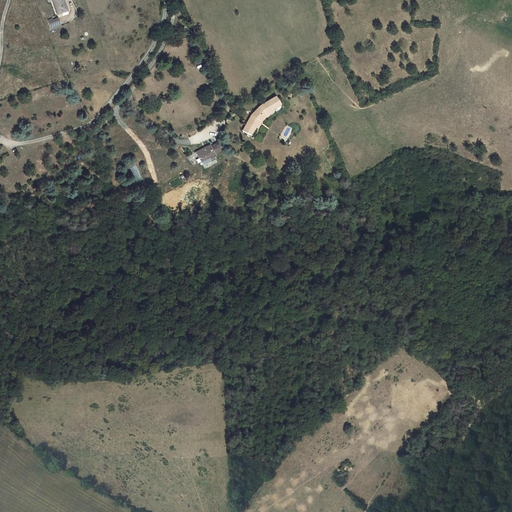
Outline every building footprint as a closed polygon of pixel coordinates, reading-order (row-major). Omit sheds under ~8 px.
[(52,0),(57,14),(67,10),(63,0),(52,0)] [(56,19),(48,22),(51,30),(61,26),(58,19),(56,19)] [(280,104),(275,96),(260,106),(251,116),(242,131),(250,136),(254,128),(255,127),(258,120),(265,114),(271,109),(280,104)] [(271,109),(265,114),(258,120),(255,127),(257,128),(261,121),(266,116),(273,112),(271,109)] [(216,159),(209,145),(196,152),(202,165),(210,161),(210,162),(216,159)]
